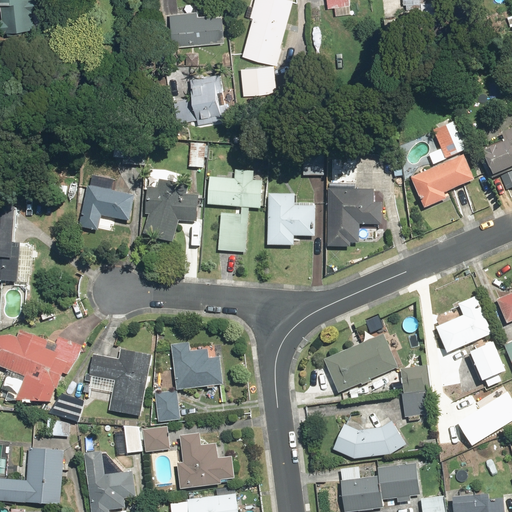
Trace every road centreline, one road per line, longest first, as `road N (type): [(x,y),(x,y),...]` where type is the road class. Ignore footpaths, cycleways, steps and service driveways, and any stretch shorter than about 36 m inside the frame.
road 1 (residential): [(292,326),(511,226)]
road 2 (residential): [(290,511),(274,383),(292,326)]
road 3 (residential): [(118,292),(268,307),(292,326)]
